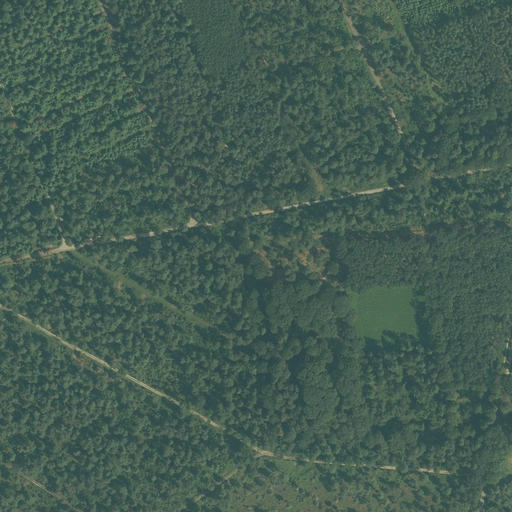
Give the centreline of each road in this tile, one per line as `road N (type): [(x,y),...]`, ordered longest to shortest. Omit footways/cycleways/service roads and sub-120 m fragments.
road 1 (track): [(486,477),(272,454),(0,310)]
road 2 (track): [(0,244),(193,195),(511,138)]
road 3 (track): [(343,0),(351,15),(326,33),(268,48),(209,87),(175,0)]
road 4 (track): [(351,15),(411,156)]
road 5 (track): [(486,477),(511,340)]
